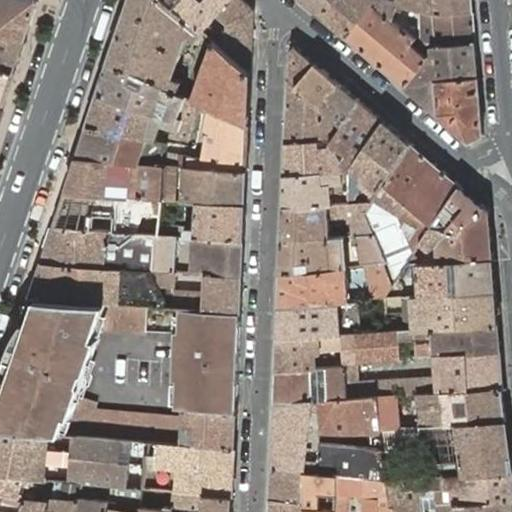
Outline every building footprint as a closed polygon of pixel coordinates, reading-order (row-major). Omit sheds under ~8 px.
[(37,0),(0,0),(0,31),(25,40),(38,1),(37,0)] [(130,0),(125,18),(111,60),(170,87),(179,91),(183,79),(174,76),(188,35),(197,39),(201,29),(193,22),(167,0),(130,0)] [(228,52),(252,73),(254,10),(243,0),(167,0),(193,22),(201,29),(203,31),(220,11),(229,19),(228,52)] [(303,0),(323,17),(336,0),(303,0)] [(336,0),(323,17),(346,36),(372,4),(375,0),(336,0)] [(375,0),(372,4),(389,18),(395,23),(396,5),(437,14),(473,11),(472,0),(375,0)] [(372,4),(346,36),(380,65),(405,86),(428,59),(428,58),(411,43),(416,37),(395,23),(389,18),(372,4)] [(473,11),(437,14),(439,46),(476,42),(473,11)] [(0,67),(14,72),(25,40),(0,31),(0,67)] [(205,103),(249,124),(252,73),(228,52),(214,40),(194,98),(199,100),(205,103)] [(428,59),(405,86),(440,116),(437,80),(462,77),(462,78),(479,77),(476,42),(439,46),(431,48),(432,55),(428,57),(428,58),(428,59)] [(290,80),(297,85),(317,62),(295,44),(291,46),(290,80)] [(170,87),(111,60),(100,93),(154,111),(158,112),(179,119),(187,94),(179,91),(170,87)] [(297,85),(320,104),(339,81),(317,62),(297,85)] [(0,107),(2,108),(14,72),(0,67),(0,107)] [(437,80),(440,116),(470,142),(484,134),(479,77),(462,78),(462,77),(437,80)] [(287,142),(335,139),(344,124),(320,104),(297,85),(290,80),(287,142)] [(344,124),(360,99),(339,81),(320,104),(344,124)] [(126,131),(156,137),(157,131),(149,130),(154,111),(100,93),(89,125),(125,133),(126,131)] [(191,139),(199,100),(194,98),(187,94),(179,119),(174,135),(191,139)] [(350,170),(353,166),(384,120),(360,99),(344,124),(335,139),(332,142),(350,170)] [(162,164),(165,164),(179,165),(188,166),(247,170),(249,124),(205,103),(203,108),(208,111),(204,135),(207,135),(204,158),(189,156),(165,152),(162,164)] [(154,111),(149,130),(157,131),(163,114),(158,112),(154,111)] [(381,189),(410,142),(384,120),(353,166),(381,189)] [(77,158),(162,164),(165,152),(169,140),(156,137),(126,131),(125,133),(89,125),(77,158)] [(341,170),(349,170),(350,170),(332,142),(335,139),(287,142),(285,175),(323,172),(341,170)] [(386,261),(395,282),(398,277),(407,263),(421,243),(433,226),(460,185),(410,142),(381,189),(372,202),(366,212),(375,234),(386,261)] [(66,192),(164,197),(165,164),(162,164),(77,158),(66,192)] [(198,200),(246,204),(247,170),(188,166),(179,165),(177,199),(185,200),(198,200)] [(284,208),(325,205),(323,184),(342,183),(341,170),(323,172),(285,175),(284,208)] [(462,231),(485,206),(460,185),(433,226),(462,231)] [(129,231),(158,233),(160,233),(161,223),(164,197),(66,192),(61,207),(55,226),(120,230),(129,231)] [(160,233),(179,236),(186,237),(196,237),(244,240),(246,204),(198,200),(196,228),(187,227),(187,226),(161,223),(160,233)] [(365,235),(375,234),(366,212),(372,202),(349,203),(329,205),(325,205),(284,208),(283,241),(331,238),(330,217),(357,215),(365,235)] [(426,262),(494,258),(490,209),(485,206),(462,231),(433,226),(421,243),(429,248),(432,247),(440,240),(439,251),(428,252),(425,255),(426,262)] [(117,266),(121,266),(126,267),(155,269),(158,233),(129,231),(120,230),(55,226),(49,241),(43,260),(117,266)] [(158,233),(155,269),(176,271),(179,236),(160,233),(158,233)] [(363,265),(366,264),(386,261),(375,234),(365,235),(360,236),(362,243),(359,244),(363,265)] [(206,273),(243,276),(244,240),(196,237),(194,272),(206,273)] [(283,241),(281,273),(346,267),(344,237),(331,238),(283,241)] [(420,295),(496,290),(494,258),(426,262),(418,263),(420,295)] [(37,279),(31,296),(112,302),(118,302),(121,266),(117,266),(43,260),(37,279)] [(374,298),(385,297),(395,282),(386,261),(366,264),(374,298)] [(281,273),(280,305),(336,301),(349,301),(346,267),(281,273)] [(205,308),(241,311),(243,276),(206,273),(194,272),(176,271),(174,289),(205,292),(205,308)] [(395,282),(385,297),(402,296),(398,277),(395,282)] [(411,296),(415,328),(499,322),(496,290),(420,295),(411,296)] [(159,441),(182,443),(183,418),(98,411),(96,417),(75,411),(80,395),(84,384),(83,380),(86,372),(89,370),(99,338),(96,336),(99,328),(148,333),(148,329),(150,304),(118,302),(112,302),(31,296),(24,315),(22,323),(19,331),(11,355),(3,378),(0,387),(0,427),(42,431),(52,432),(81,434),(156,440),(159,441)] [(411,296),(403,296),(406,328),(415,328),(411,296)] [(343,333),(344,333),(387,330),(385,297),(374,298),(376,315),(342,318),(343,333)] [(280,305),(279,338),(339,334),(336,301),(280,305)] [(162,305),(150,304),(148,329),(176,331),(179,331),(181,306),(165,306),(162,305)] [(185,382),(238,385),(238,383),(240,349),(241,311),(205,308),(181,306),(179,331),(176,331),(173,381),(185,382)] [(434,355),(501,350),(499,322),(415,328),(399,329),(400,339),(413,338),(413,336),(432,335),(434,355)] [(378,396),(398,395),(418,393),(437,392),(504,387),(501,350),(434,355),(435,376),(360,381),(359,362),(401,359),(401,356),(400,339),(399,329),(387,330),(344,333),(345,348),(346,363),(346,365),(348,398),(378,396)] [(277,370),(314,367),(312,351),(345,348),(344,333),(343,333),(339,334),(279,338),(277,370)] [(277,370),(276,402),(314,400),(321,400),(348,398),(346,365),(314,367),(277,370)] [(185,382),(184,408),(237,413),(238,385),(185,382)] [(458,423),(508,419),(504,387),(437,392),(418,393),(421,426),(458,423)] [(100,401),(80,395),(75,411),(96,417),(98,411),(100,401)] [(381,427),(381,428),(401,428),(398,395),(378,396),(381,427)] [(343,428),(381,427),(378,396),(348,398),(321,400),(324,426),(343,428)] [(276,402),(273,467),(306,471),(307,471),(314,400),(276,402)] [(182,443),(235,447),(237,413),(184,408),(183,418),(182,443)] [(462,460),(464,474),(511,470),(511,449),(508,419),(458,423),(462,460)] [(381,428),(384,449),(386,466),(425,463),(462,460),(458,423),(421,426),(401,428),(381,428)] [(0,472),(33,476),(48,478),(52,432),(42,431),(0,427),(0,472)] [(52,432),(48,478),(59,479),(66,479),(86,481),(113,483),(135,486),(144,487),(148,452),(157,453),(159,441),(156,440),(81,434),(52,432)] [(159,441),(157,453),(156,467),(180,469),(177,490),(206,493),(233,496),(235,447),(182,443),(159,441)] [(320,472),(338,474),(388,479),(386,466),(384,449),(323,443),(320,472)] [(273,467),(272,498),(305,501),(306,471),(273,467)] [(511,470),(464,474),(448,475),(448,488),(455,488),(456,503),(511,498),(511,470)] [(336,511),(338,493),(338,474),(320,472),(307,471),(306,471),(305,501),(304,511),(336,511)] [(0,511),(22,511),(25,500),(19,499),(24,483),(30,485),(33,476),(0,472),(0,511)] [(336,511),(343,511),(345,493),(365,495),(365,511),(395,511),(395,507),(391,505),(388,479),(338,474),(338,493),(336,511)] [(448,475),(388,479),(391,505),(395,507),(395,511),(418,511),(418,491),(437,489),(438,511),(456,511),(456,503),(455,488),(448,488),(448,475)] [(54,502),(51,511),(80,511),(83,498),(62,496),(66,479),(59,479),(55,495),(54,502)] [(144,487),(135,486),(134,498),(143,499),(144,487)] [(172,511),(203,511),(206,493),(177,490),(175,490),(173,507),(172,511)] [(203,511),(232,511),(233,496),(206,493),(203,511)] [(83,498),(80,511),(109,511),(110,509),(111,499),(84,495),(83,498)] [(110,509),(109,511),(128,511),(120,510),(122,498),(111,497),(111,499),(110,509)] [(272,498),(271,511),(304,511),(305,501),(272,498)] [(511,511),(511,498),(456,503),(456,511),(511,511)] [(22,511),(51,511),(54,502),(25,500),(22,511)]
